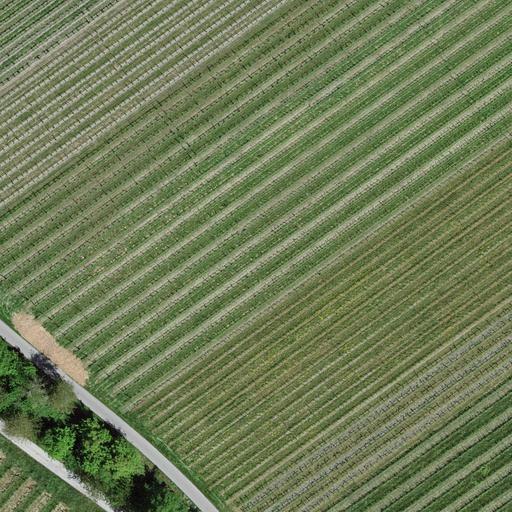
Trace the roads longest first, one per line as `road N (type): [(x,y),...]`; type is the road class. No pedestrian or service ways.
road 1 (track): [(0,327),(161,463),(206,511)]
road 2 (track): [(0,415),(125,511)]
